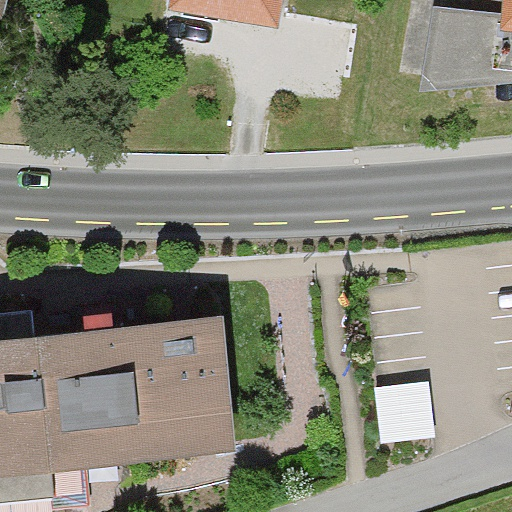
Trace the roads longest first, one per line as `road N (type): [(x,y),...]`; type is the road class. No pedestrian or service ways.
road 1 (secondary): [(0,196),(379,199),(511,187)]
road 2 (residential): [(329,511),(511,453)]
